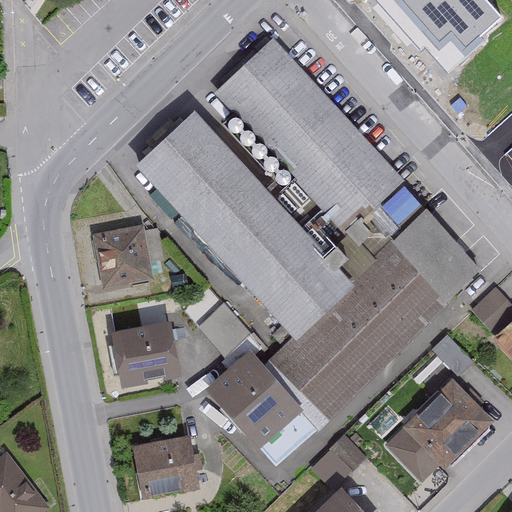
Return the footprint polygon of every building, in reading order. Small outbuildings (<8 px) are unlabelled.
[(507,18),(491,0),(387,0),(448,69),(507,18)] [(395,177),(269,45),(210,100),(337,233),(395,177)] [(511,109),(488,134),(511,156),(511,109)] [(323,262),(186,119),(127,175),(288,343),(267,364),(324,423),(480,275),(421,213),(370,262),(348,239),(323,262)] [(140,229),(89,238),(98,295),(150,286),(147,264),(160,262),(155,233),(142,235),(140,229)] [(511,312),(492,292),(465,317),(511,364),(511,312)] [(173,378),(164,325),(107,334),(117,392),(144,388),(143,383),(173,378)] [(433,347),(460,374),(475,358),(448,332),(433,347)] [(311,430),(244,356),(200,395),(252,454),(258,449),(272,465),(311,430)] [(486,425),(444,386),(386,450),(421,481),(434,466),(442,473),(486,425)] [(361,457),(341,437),(311,468),(332,488),(361,457)] [(194,490),(184,438),(129,449),(140,501),(194,490)] [(41,511),(46,508),(3,456),(0,457),(0,511),(41,511)] [(353,511),(336,494),(317,511),(353,511)]
